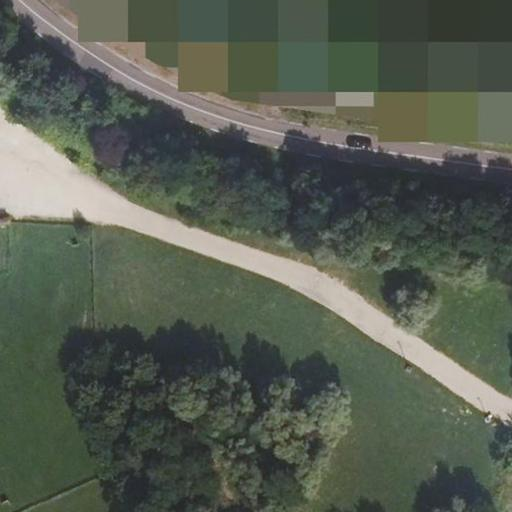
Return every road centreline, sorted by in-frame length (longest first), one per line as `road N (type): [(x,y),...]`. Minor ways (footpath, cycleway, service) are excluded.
road 1 (track): [(0,174),(299,274),(511,411)]
road 2 (secondary): [(21,0),(117,70),(198,110),(348,147),(511,169)]
